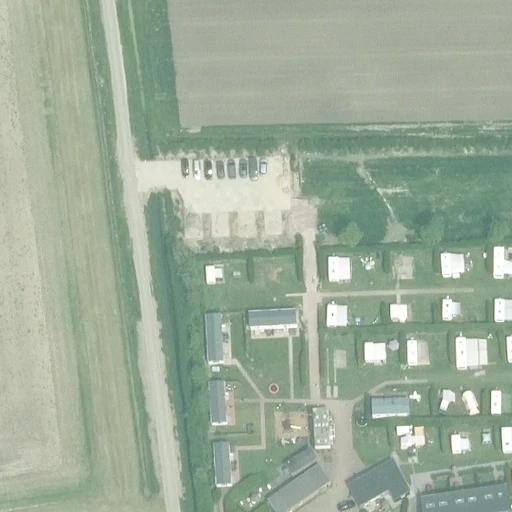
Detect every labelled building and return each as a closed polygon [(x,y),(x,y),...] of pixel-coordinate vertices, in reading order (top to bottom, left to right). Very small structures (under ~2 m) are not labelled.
[(328,412),(313,413),(315,450),(330,449),(328,412)] [(310,451),(285,467),(292,477),(316,462),(310,451)] [(389,467),(349,489),(359,507),(358,508),(359,509),(400,486),(389,467)] [(290,490),(269,504),(274,511),(292,511),(332,485),(321,468),(289,489),(290,490)] [(510,511),(510,508),(508,491),(421,503),(421,511),(510,511)]
